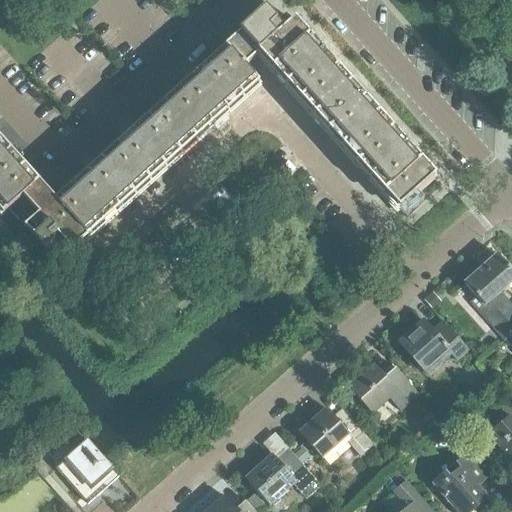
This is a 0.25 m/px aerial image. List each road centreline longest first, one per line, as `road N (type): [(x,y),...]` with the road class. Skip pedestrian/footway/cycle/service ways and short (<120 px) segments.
road 1 (residential): [(154,511),(511,200)]
road 2 (residential): [(199,22),(52,159),(0,99)]
road 3 (residential): [(511,192),(337,0)]
